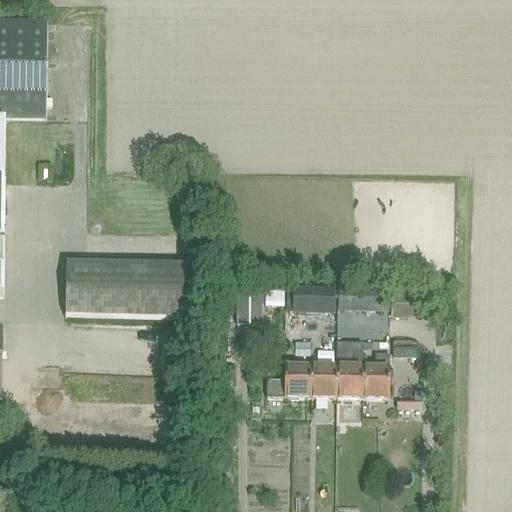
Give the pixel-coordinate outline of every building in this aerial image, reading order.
[(0,25),(0,121),(46,122),(47,26),(0,25)] [(65,278),(65,318),(194,319),(195,279),(65,278)] [(260,329),(261,293),(248,293),(248,288),(236,288),(236,328),(260,329)] [(334,292),(294,292),(293,316),(333,317),(334,292)] [(387,293),(339,293),(338,315),(386,315),(387,293)] [(290,294),(271,295),(272,310),(291,310),(290,294)] [(390,296),(390,321),(433,321),(433,297),(390,296)] [(362,370),(362,403),(388,403),(389,371),(388,371),(389,358),(375,358),(374,370),(362,370)] [(362,403),(362,370),(362,360),(352,360),(352,370),(336,370),(336,403),(362,403)] [(310,402),(310,370),(284,370),(283,385),(266,385),(266,402),(283,402),(310,402)] [(336,403),(336,370),(310,370),(310,402),(336,403)] [(428,419),(430,408),(406,404),(404,416),(428,419)]
